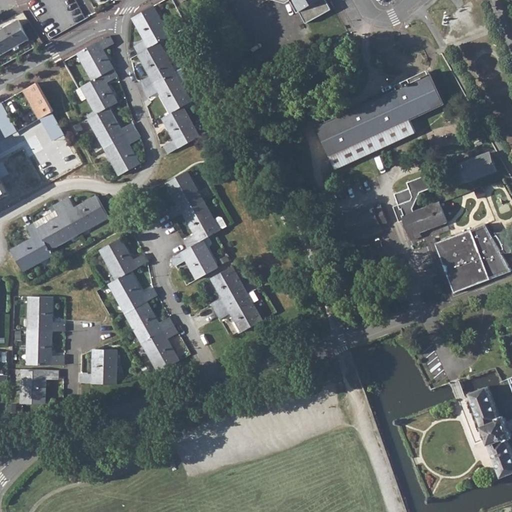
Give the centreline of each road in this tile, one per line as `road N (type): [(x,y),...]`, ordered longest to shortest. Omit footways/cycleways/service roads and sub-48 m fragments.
road 1 (residential): [(418,0),(511,164),(511,33),(499,0)]
road 2 (residential): [(0,225),(70,186),(125,189),(146,175),(152,140),(127,73),(124,24)]
road 3 (residential): [(427,312),(218,381)]
road 4 (residential): [(486,289),(492,310),(472,365),(451,372),(427,312)]
road 5 (residential): [(218,381),(71,428)]
road 6 (residential): [(218,381),(172,297),(159,242)]
road 7 (residential): [(0,82),(91,30),(124,24)]
